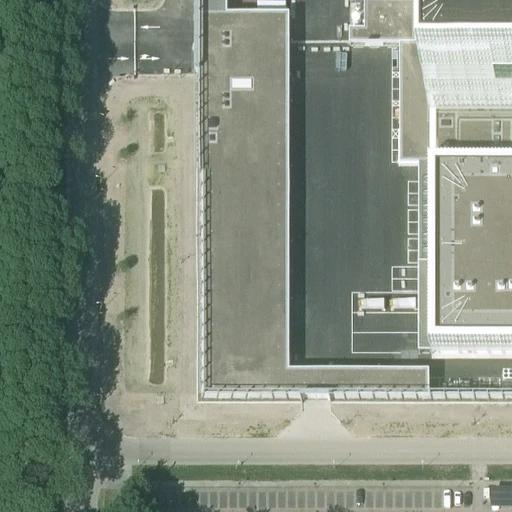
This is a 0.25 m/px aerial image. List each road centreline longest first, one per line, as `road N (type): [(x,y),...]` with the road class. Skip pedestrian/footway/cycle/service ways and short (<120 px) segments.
road 1 (unclassified): [(79,413),(93,443),(115,454),(511,452)]
road 2 (unclassified): [(79,413),(78,0)]
road 3 (unknown): [(174,0),(180,87),(214,117)]
